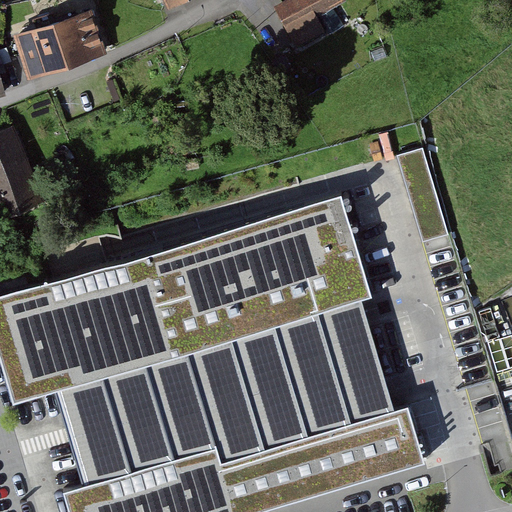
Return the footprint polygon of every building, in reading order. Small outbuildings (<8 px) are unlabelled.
[(315,15),(342,0),(284,0),(275,5),(296,43),(323,29),(315,15)] [(94,8),(54,21),(14,35),(29,78),(69,65),(109,51),(94,8)] [(0,215),(1,217),(49,196),(17,124),(0,131),(0,215)] [(428,140),(401,148),(426,236),(454,228),(428,140)] [(341,187),(0,288),(0,352),(13,397),(55,384),(84,479),(64,485),(72,511),(247,511),(427,459),(409,399),(395,404),(362,292),(371,289),(341,187)]
